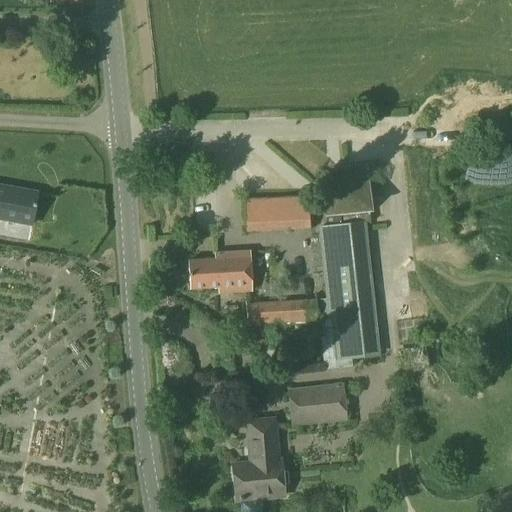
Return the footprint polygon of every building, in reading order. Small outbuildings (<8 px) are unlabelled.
[(331,214),(332,226),(317,227),(332,362),(379,356),(364,224),(370,223),(369,210),(364,167),(344,169),(338,186),(324,194),(327,215),(331,214)] [(0,186),(0,220),(31,226),(37,193),(0,186)] [(244,200),(246,234),(309,230),(307,196),(244,200)] [(252,291),(249,252),(214,254),(215,260),(188,262),(189,289),(217,287),(218,293),(252,291)] [(343,384),(287,389),(291,427),(346,421),(343,384)] [(243,420),(248,463),(233,464),(236,501),(284,496),(280,460),(276,417),(243,420)]
